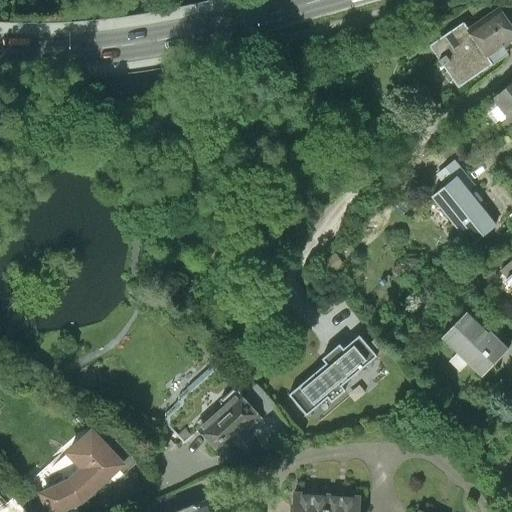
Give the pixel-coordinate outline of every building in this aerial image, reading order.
[(470,34),(463,25),(431,47),(460,89),(492,66),(487,58),(511,40),(511,26),(502,12),(470,34)] [(511,87),(496,100),(511,119),(511,87)] [(495,226),(459,180),(434,199),(470,246),(495,226)] [(468,315),(443,340),(482,379),(510,352),(491,334),(489,336),(468,315)] [(339,345),(321,360),(325,364),(288,395),(306,416),(327,398),(331,403),(345,391),(341,387),(376,357),(359,336),(343,349),(339,345)] [(185,447),(200,433),(219,454),(259,419),(216,371),(181,400),(182,407),(171,415),(170,429),(185,447)] [(45,511),(63,511),(81,503),(122,465),(90,430),(65,453),(80,470),(66,483),(37,495),(45,511)] [(358,511),(359,498),(293,494),(292,511),(358,511)] [(25,511),(13,497),(3,506),(0,502),(0,511),(25,511)]
